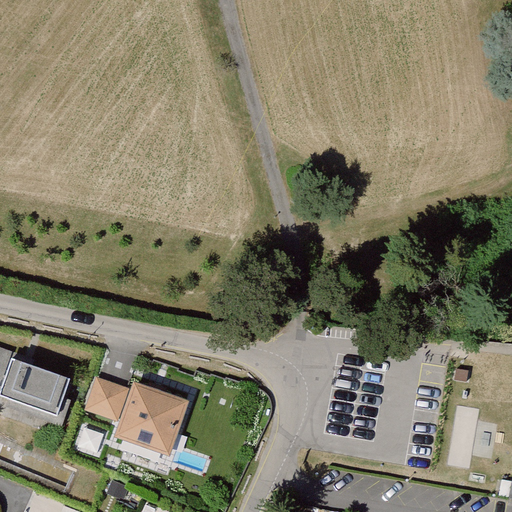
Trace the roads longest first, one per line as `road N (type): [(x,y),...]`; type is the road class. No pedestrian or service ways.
road 1 (residential): [(0,303),(282,368),(297,396),(293,418),(250,511)]
road 2 (unknown): [(267,473),(403,511)]
